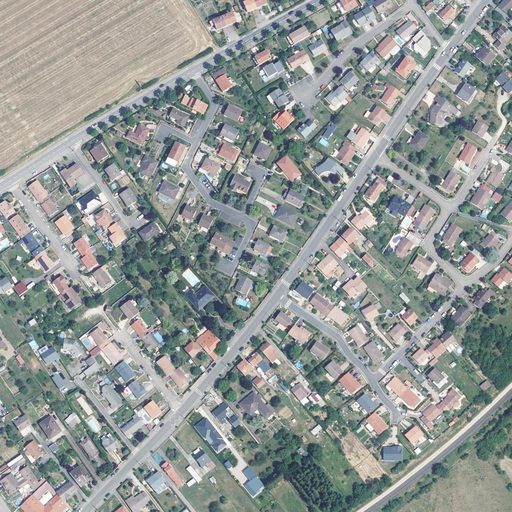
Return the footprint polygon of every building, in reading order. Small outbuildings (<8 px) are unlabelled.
[(247,12),(256,8),(252,0),(250,0),(243,3),(247,12)] [(252,0),(256,8),(266,4),(264,0),(252,0)] [(353,0),(343,0),(337,4),(343,14),(357,5),(353,0)] [(382,9),(391,4),(388,0),(379,0),(373,4),(374,5),(379,13),(383,10),(382,9)] [(511,0),(505,0),(499,7),(506,14),(511,7),(511,0)] [(425,10),(427,13),(435,6),(432,3),(425,10)] [(370,7),(368,4),(364,6),(366,10),(355,16),(361,25),(369,21),(369,22),(376,18),(370,7)] [(440,15),(446,21),(455,12),(448,6),(440,15)] [(222,17),(226,26),(236,22),(232,13),(222,17)] [(217,30),(226,26),(222,17),(209,22),(211,27),(215,25),(217,30)] [(410,21),(396,32),(403,40),(417,29),(410,21)] [(338,41),(343,38),(348,35),(349,36),(353,34),(346,22),(342,24),(343,25),(332,32),(338,41)] [(511,36),(511,34),(504,26),(494,36),(499,41),(495,45),(501,51),(505,46),(504,45),(511,36)] [(300,42),(310,36),(305,27),(288,36),(294,45),(300,42)] [(430,49),(431,49),(430,48),(429,47),(429,44),(430,44),(430,43),(430,42),(430,41),(429,41),(425,37),(426,36),(425,35),(421,31),(413,39),(417,43),(414,46),(414,50),(417,52),(418,53),(419,52),(424,57),(427,55),(428,54),(427,52),(429,50),(430,49)] [(382,45),(380,47),(377,50),(384,57),(397,44),(389,36),(381,44),(382,45)] [(322,39),(310,46),(316,55),(328,48),(322,39)] [(475,56),(477,57),(485,47),(484,46),(475,56)] [(485,47),(477,57),(487,66),(496,56),(485,47)] [(293,69),(301,64),(300,63),(302,61),(303,63),(310,59),(305,49),(288,59),(293,69)] [(259,66),(272,58),(268,50),(255,58),(259,66)] [(379,60),(371,53),(360,64),(368,71),(379,60)] [(406,58),(395,72),(405,79),(410,74),(409,73),(415,64),(406,58)] [(455,72),(463,78),(472,65),(463,60),(455,72)] [(267,76),(268,78),(277,72),(278,74),(285,70),(280,62),(273,65),(272,64),(263,69),(266,74),(265,76),(267,76)] [(388,62),(383,69),(386,71),(391,65),(388,62)] [(216,80),(225,74),(228,72),(225,67),(213,75),(216,80)] [(345,80),(344,79),(340,82),(348,90),(358,80),(351,72),(345,77),(346,78),(345,80)] [(502,83),(505,86),(504,86),(503,87),(510,94),(511,91),(511,81),(510,80),(511,80),(503,72),(496,79),(501,84),(502,83)] [(216,80),(224,91),(235,84),(231,77),(228,78),(225,74),(216,80)] [(476,90),(467,84),(459,96),(468,102),(476,90)] [(394,98),(395,99),(400,93),(391,86),(381,101),(390,107),(394,101),(393,100),(394,98)] [(340,88),(334,93),(333,94),(332,93),(326,98),(334,107),(340,101),(341,103),(348,96),(340,88)] [(290,102),(286,95),(285,96),(281,90),(279,90),(270,95),(275,102),(276,101),(280,108),(290,102)] [(456,108),(439,97),(436,102),(438,104),(431,113),(430,124),(440,125),(441,120),(447,110),(452,113),(456,108)] [(202,113),(206,105),(194,98),(190,107),(202,113)] [(243,112),(229,105),(225,114),(238,121),(243,112)] [(372,114),(367,121),(375,127),(380,120),(381,121),(386,114),(377,107),(372,114)] [(189,117),(174,109),(170,116),(179,120),(178,122),(185,126),(189,117)] [(363,118),(367,121),(372,114),(368,111),(363,118)] [(291,118),(286,112),(283,116),(280,113),(274,118),(285,129),(295,119),(292,117),(291,118)] [(298,130),(304,138),(313,130),(313,131),(317,127),(311,121),(306,126),(304,124),(298,130)] [(485,131),(486,132),(489,128),(479,122),(472,132),(481,137),(485,131)] [(336,127),(333,124),(324,138),(327,140),(336,127)] [(140,125),(133,139),(143,144),(150,129),(140,125)] [(239,132),(225,125),(220,134),(225,136),(223,139),(231,143),(233,140),(234,141),(239,132)] [(364,141),(366,142),(371,135),(361,129),(356,136),(355,135),(351,142),(359,148),(364,141)] [(345,138),(351,142),(355,135),(354,134),(350,132),(345,138)] [(428,138),(419,132),(410,146),(419,152),(428,138)] [(319,142),(326,147),(329,142),(321,138),(319,142)] [(174,165),(176,160),(180,153),(182,153),(186,146),(176,141),(166,161),(174,165)] [(219,154),(234,161),(238,152),(220,142),(217,149),(220,151),(219,154)] [(348,160),(349,161),(354,154),(352,153),(354,150),(345,143),(342,146),(344,147),(335,160),(344,166),(348,160)] [(95,155),(100,162),(109,156),(101,144),(90,151),(94,156),(95,155)] [(255,155),(266,160),(271,149),(260,144),(255,155)] [(467,164),(471,158),(476,149),(468,144),(459,158),(467,164)] [(141,172),(150,177),(157,162),(145,156),(143,161),(145,162),(141,172)] [(292,182),(301,176),(287,157),(278,164),(292,182)] [(220,166),(206,159),(202,169),(215,175),(220,166)] [(341,177),(345,171),(328,159),(325,163),(315,171),(319,177),(321,174),(324,173),(327,172),(330,173),(334,175),(335,172),(334,172),(335,170),(337,172),(341,177)] [(250,162),(244,173),(250,176),(256,166),(250,162)] [(114,163),(105,169),(113,181),(122,175),(114,163)] [(66,169),(60,173),(71,188),(76,184),(73,180),(83,174),(77,165),(67,171),(66,169)] [(496,189),(504,177),(492,169),(490,173),(493,174),(489,179),(486,183),(496,189)] [(460,178),(451,173),(442,186),(451,192),(460,178)] [(230,189),(235,192),(237,188),(245,193),(250,184),(235,176),(231,185),(232,185),(230,189)] [(371,191),(369,190),(365,196),(373,202),(382,187),(384,188),(386,184),(378,179),(372,188),(371,191)] [(179,189),(180,188),(165,180),(164,181),(169,183),(175,186),(174,186),(179,189)] [(39,202),(40,202),(46,197),(48,196),(37,181),(28,188),(39,202)] [(159,191),(174,199),(179,189),(174,186),(175,186),(169,183),(164,181),(159,191)] [(129,188),(120,195),(129,207),(138,200),(129,188)] [(478,196),(476,194),(470,203),(482,210),(489,199),(487,198),(490,195),(480,189),(478,193),(479,194),(478,196)] [(287,198),(286,201),(299,207),(304,197),(290,191),(290,192),(286,190),(283,196),(287,198)] [(496,191),(491,198),(498,203),(503,196),(496,191)] [(101,204),(98,200),(99,198),(97,196),(96,196),(93,192),(79,202),(84,208),(82,209),(86,214),(101,204)] [(46,197),(40,202),(42,205),(42,206),(50,217),(57,211),(49,200),(48,201),(46,197)] [(397,212),(405,218),(412,206),(405,202),(404,203),(395,197),(388,209),(393,212),(396,213),(397,212)] [(510,222),(511,219),(511,201),(501,214),(510,222)] [(10,209),(9,207),(5,202),(0,205),(0,211),(6,220),(15,213),(12,208),(10,209)] [(184,216),(191,219),(196,210),(190,207),(190,206),(186,204),(181,214),(184,216)] [(425,206),(413,224),(422,230),(424,226),(425,226),(434,212),(425,206)] [(276,218),(290,225),(295,215),(281,208),(277,217),(276,218)] [(352,223),(359,230),(366,224),(366,225),(373,218),(367,211),(365,210),(364,210),(361,213),(361,214),(362,216),(360,218),(358,216),(352,223)] [(108,229),(113,226),(106,216),(108,215),(108,213),(107,211),(105,211),(95,218),(98,222),(97,223),(99,227),(101,226),(105,232),(108,229)] [(203,214),(197,224),(208,229),(213,219),(206,216),(207,216),(203,214)] [(22,240),(30,234),(27,230),(29,230),(18,215),(9,221),(22,240)] [(85,218),(91,226),(96,223),(91,215),(85,218)] [(113,226),(115,225),(108,215),(106,216),(113,226)] [(67,237),(74,232),(71,229),(73,228),(64,216),(55,223),(64,235),(65,234),(67,237)] [(154,223),(139,233),(145,242),(160,231),(154,223)] [(115,225),(113,226),(108,229),(111,234),(113,236),(110,238),(115,246),(125,239),(122,235),(120,231),(121,231),(116,224),(115,225)] [(400,225),(396,232),(404,237),(408,231),(400,225)] [(444,239),(452,244),(461,230),(452,225),(444,239)] [(274,226),(269,235),(281,241),(286,232),(274,226)] [(359,236),(351,228),(342,236),(350,244),(352,242),(355,245),(358,242),(355,239),(359,236)] [(31,233),(30,234),(22,240),(35,258),(44,251),(41,247),(40,248),(35,242),(36,241),(33,237),(33,236),(31,233)] [(221,251),(228,255),(234,243),(215,234),(212,238),(210,243),(217,247),(222,249),(221,251)] [(497,241),(490,235),(480,245),(488,252),(497,241)] [(81,255),(89,249),(81,239),(73,245),(81,255)] [(332,250),(340,259),(346,253),(345,252),(350,247),(342,239),(336,244),(337,246),(332,250)] [(405,239),(398,252),(398,256),(403,259),(406,257),(408,255),(410,256),(412,254),(409,252),(414,244),(405,239)] [(450,247),(452,244),(444,239),(442,242),(450,247)] [(257,240),(253,249),(265,255),(270,246),(257,240)] [(89,249),(81,255),(83,259),(81,260),(89,270),(97,265),(89,254),(91,252),(89,249)] [(44,251),(35,258),(46,272),(54,266),(46,255),(47,255),(44,251)] [(362,258),(371,268),(372,267),(371,265),(372,264),(370,262),(372,261),(366,254),(362,258)] [(468,272),(475,265),(479,260),(471,254),(461,266),(468,272)] [(338,264),(329,255),(317,267),(325,276),(338,264)] [(432,264),(418,255),(413,264),(427,273),(432,264)] [(255,260),(251,269),(263,275),(267,266),(255,260)] [(101,285),(103,288),(111,282),(103,272),(106,269),(104,266),(93,274),(101,285)] [(497,274),(491,281),(500,289),(504,284),(502,283),(504,281),(507,284),(511,277),(504,270),(499,276),(497,274)] [(244,293),(251,281),(238,274),(236,277),(239,279),(236,285),(235,285),(234,288),(244,293)] [(436,288),(444,293),(450,283),(436,274),(429,286),(435,290),(436,288)] [(53,282),(62,294),(69,289),(65,284),(63,281),(65,280),(62,276),(53,282)] [(5,294),(13,288),(6,278),(0,281),(0,293),(1,295),(5,293),(5,294)] [(351,285),(349,283),(343,289),(351,297),(357,291),(359,293),(367,286),(360,280),(359,278),(354,282),(351,285)] [(333,289),(335,292),(341,284),(338,281),(333,289)] [(19,296),(26,291),(20,283),(13,288),(19,296)] [(296,291),(307,300),(314,291),(303,283),(296,291)] [(212,296),(203,286),(194,295),(189,290),(184,295),(195,307),(201,302),(203,304),(212,296)] [(71,287),(69,289),(62,294),(58,297),(60,299),(62,297),(72,309),(80,303),(75,296),(77,295),(71,287)] [(474,305),(479,309),(490,296),(493,299),(496,296),(487,288),(485,291),(482,289),(473,299),(476,302),(474,305)] [(314,291),(307,300),(309,301),(315,293),(314,291)] [(399,295),(407,304),(410,300),(403,292),(399,295)] [(328,318),(335,309),(317,295),(310,305),(318,311),(319,310),(326,315),(325,316),(328,318)] [(237,304),(238,305),(239,305),(241,305),(242,305),(244,304),(244,303),(245,301),(245,300),(244,298),(243,298),(241,297),(239,297),(237,298),(236,300),(236,302),(237,304)] [(128,301),(120,307),(125,313),(123,314),(128,320),(137,313),(128,301)] [(373,306),(363,312),(368,322),(379,315),(373,306)] [(470,315),(461,307),(451,320),(459,327),(470,315)] [(335,309),(328,318),(331,320),(332,319),(342,326),(348,318),(335,309)] [(408,325),(413,321),(416,317),(409,310),(401,318),(408,325)] [(281,314),(276,321),(281,325),(278,328),(284,332),(286,329),(292,322),(281,314)] [(141,339),(148,334),(146,331),(137,319),(130,325),(138,335),(138,336),(141,340),(141,339)] [(391,337),(393,339),(396,342),(405,333),(404,332),(408,329),(402,324),(399,327),(398,326),(389,335),(391,337)] [(311,335),(304,330),(302,333),(300,331),(294,327),(289,335),(297,341),(298,339),(304,344),(311,335)] [(360,348),(369,342),(359,327),(350,332),(360,348)] [(102,349),(110,342),(99,328),(91,335),(99,346),(102,349)] [(208,354),(211,350),(219,342),(208,329),(196,341),(197,342),(203,348),(208,354)] [(153,334),(159,343),(164,340),(158,331),(153,334)] [(448,332),(445,335),(445,336),(443,338),(439,342),(446,349),(450,353),(455,349),(450,345),(455,340),(448,332)] [(147,346),(145,348),(149,352),(158,345),(148,334),(141,339),(146,345),(147,346)] [(75,340),(69,339),(64,339),(63,346),(63,349),(65,350),(70,350),(75,357),(79,354),(84,351),(75,340)] [(436,359),(446,349),(439,342),(437,339),(434,342),(435,344),(434,345),(428,350),(433,356),(436,359)] [(28,343),(32,349),(37,345),(34,340),(28,343)] [(110,342),(102,349),(113,363),(122,357),(110,342)] [(203,348),(197,342),(194,345),(192,343),(185,349),(192,358),(203,348)] [(260,350),(274,366),(279,361),(274,355),(277,352),(268,343),(260,350)] [(373,343),(365,349),(375,363),(383,357),(373,343)] [(311,352),(318,357),(323,360),(329,352),(317,344),(311,352)] [(92,356),(102,349),(99,346),(90,353),(92,356)] [(57,361),(60,359),(53,348),(42,355),(49,364),(57,359),(57,361)] [(433,356),(428,350),(425,353),(421,349),(413,358),(420,365),(428,357),(430,358),(433,356)] [(214,360),(217,356),(211,350),(208,354),(214,360)] [(248,361),(253,367),(254,366),(257,368),(264,362),(256,353),(252,356),(253,357),(248,361)] [(21,365),(24,362),(19,355),(15,357),(21,365)] [(168,375),(175,369),(164,356),(155,362),(167,376),(168,375)] [(89,364),(92,368),(98,363),(95,359),(89,364)] [(438,361),(436,359),(429,365),(431,367),(438,361)] [(123,361),(115,367),(125,380),(134,373),(123,361)] [(237,367),(244,376),(252,369),(249,366),(250,365),(248,363),(247,364),(244,361),(237,367)] [(325,369),(335,380),(343,373),(333,362),(325,369)] [(88,377),(93,373),(95,371),(96,372),(102,368),(98,363),(92,368),(90,369),(84,373),(88,377)] [(175,369),(168,375),(179,388),(188,381),(177,368),(175,369)] [(273,373),(270,369),(264,375),(267,378),(273,373)] [(439,385),(445,379),(435,369),(429,375),(436,382),(439,385)] [(53,378),(60,389),(66,385),(58,374),(53,378)] [(340,382),(353,396),(361,388),(349,374),(340,382)] [(258,377),(254,380),(259,387),(264,383),(258,377)] [(400,396),(408,388),(407,386),(406,387),(396,378),(386,388),(390,392),(393,389),(400,396)] [(439,385),(436,382),(434,383),(441,389),(448,382),(445,379),(439,385)] [(147,392),(144,388),(142,389),(140,387),(134,380),(127,386),(138,399),(147,392)] [(488,380),(479,385),(483,391),(492,385),(488,380)] [(299,384),(291,391),(300,401),(306,396),(302,392),(305,390),(299,384)] [(106,386),(105,387),(103,389),(102,392),(103,394),(102,395),(105,399),(106,398),(112,406),(111,407),(114,410),(119,406),(123,403),(110,386),(106,386)] [(408,388),(400,396),(403,399),(404,398),(413,406),(414,405),(415,407),(422,400),(408,388)] [(451,395),(444,402),(442,405),(448,411),(454,405),(456,407),(458,407),(461,404),(461,401),(459,399),(462,396),(454,388),(449,394),(450,394),(451,395)] [(273,414),(265,406),(254,393),(241,405),(250,416),(257,409),(266,419),(273,414)] [(317,393),(315,395),(313,393),(308,397),(314,405),(322,399),(317,393)] [(365,410),(362,412),(365,416),(376,407),(366,395),(358,402),(363,407),(365,410)] [(81,396),(77,400),(88,416),(93,412),(81,396)] [(152,400),(143,406),(153,418),(161,412),(152,400)] [(225,403),(213,413),(222,424),(225,422),(223,419),(227,416),(231,420),(230,421),(235,427),(241,422),(225,403)] [(273,414),(275,411),(268,403),(265,406),(273,414)] [(442,412),(437,407),(434,404),(424,414),(426,417),(423,420),(431,429),(434,426),(431,422),(442,412)] [(139,406),(135,409),(146,423),(151,419),(142,407),(141,409),(139,406)] [(375,413),(367,420),(370,423),(375,429),(380,435),(387,428),(375,413)] [(138,430),(145,424),(137,414),(133,417),(135,419),(131,422),(138,430)] [(26,415),(17,421),(24,430),(32,424),(26,415)] [(52,415),(42,422),(52,437),(62,429),(52,415)] [(79,424),(82,421),(78,415),(74,417),(75,418),(68,423),(69,424),(71,426),(72,427),(78,423),(79,424)] [(94,418),(88,422),(94,433),(101,429),(94,418)] [(223,439),(206,419),(197,427),(206,438),(210,435),(217,443),(217,444),(223,439)] [(22,431),(24,430),(17,421),(15,422),(22,431)] [(131,435),(138,430),(131,422),(124,427),(131,435)] [(309,429),(312,431),(319,425),(317,422),(309,429)] [(371,432),(375,429),(370,423),(366,427),(371,432)] [(319,425),(312,431),(314,434),(321,428),(319,425)] [(128,438),(131,435),(124,427),(121,430),(128,438)] [(413,444),(422,436),(423,435),(416,427),(406,435),(413,444)] [(422,436),(413,444),(415,446),(424,439),(422,436)] [(113,437),(110,439),(107,439),(103,442),(103,445),(109,454),(120,446),(113,437)] [(88,438),(81,443),(91,458),(99,454),(88,438)] [(227,444),(223,439),(217,444),(217,443),(214,446),(218,452),(227,444)] [(37,458),(45,452),(40,446),(39,447),(38,444),(38,443),(36,440),(34,440),(27,446),(37,458)] [(55,442),(50,445),(54,451),(59,448),(55,442)] [(396,448),(396,447),(394,447),(394,448),(384,448),(384,460),(402,460),(402,448),(396,448)] [(201,453),(197,455),(195,457),(202,465),(203,469),(213,461),(204,450),(201,453)] [(7,464),(11,470),(25,460),(21,454),(7,464)] [(224,463),(228,469),(233,466),(228,460),(224,463)] [(167,463),(162,467),(179,487),(184,483),(167,463)] [(43,482),(41,480),(29,464),(22,469),(28,477),(20,482),(13,473),(2,481),(8,488),(9,487),(14,494),(31,481),(35,488),(43,482)] [(84,482),(90,478),(81,465),(71,472),(82,487),(85,484),(84,482)] [(256,492),(265,485),(250,467),(244,472),(251,481),(249,483),(256,492)] [(155,478),(148,483),(155,491),(163,484),(167,482),(159,472),(154,476),(155,478)] [(193,478),(186,483),(189,487),(196,482),(193,478)] [(57,492),(64,501),(77,491),(70,482),(57,492)] [(257,494),(256,492),(249,483),(245,486),(254,496),(257,494)] [(167,489),(163,484),(155,491),(158,495),(167,489)] [(133,511),(139,511),(138,510),(148,503),(148,502),(151,500),(146,494),(143,496),(141,494),(134,499),(127,504),(133,511)] [(48,503),(46,506),(39,511),(57,511),(62,507),(53,498),(48,503)] [(29,511),(30,511),(41,501),(36,503),(29,511)] [(30,511),(39,511),(46,506),(41,501),(30,511)]
